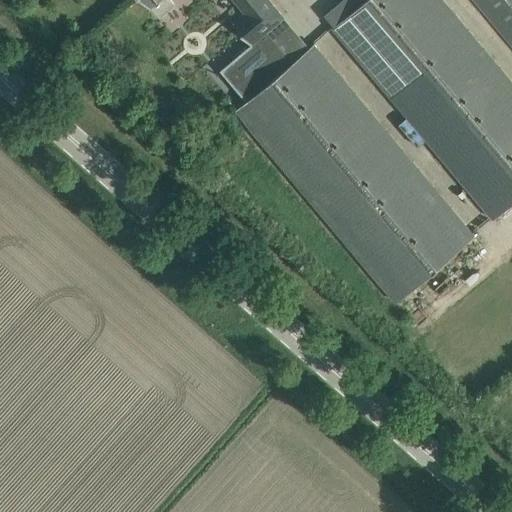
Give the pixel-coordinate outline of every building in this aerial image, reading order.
[(144,0),(150,6),(152,4),(161,15),(174,3),(171,0),(144,0)] [(251,43),(220,70),(246,100),(292,62),(266,31),(284,16),(270,0),(236,0),(245,11),(233,21),(251,43)] [(363,0),(333,26),(495,216),(511,201),(511,79),(444,0),(363,0)] [(511,0),(476,0),(511,42),(511,0)] [(476,235),(314,43),(292,62),(246,100),(236,109),(398,301),(476,235)]
